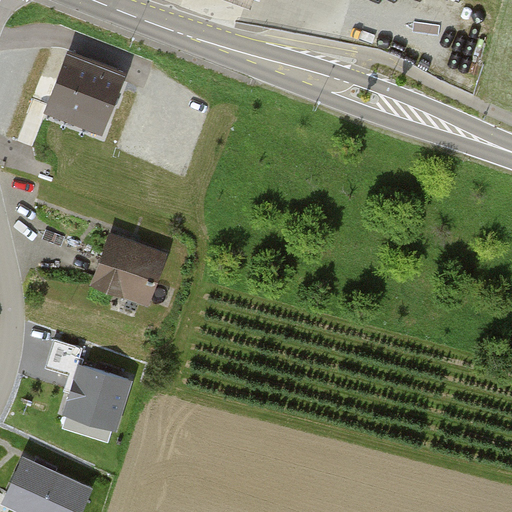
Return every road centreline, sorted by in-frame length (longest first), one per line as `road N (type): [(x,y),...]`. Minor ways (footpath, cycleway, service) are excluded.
road 1 (primary): [(511,152),(411,97),(333,69),(212,45)]
road 2 (primary): [(212,45),(343,104),(511,153)]
road 3 (residential): [(0,391),(15,339),(0,239)]
road 4 (primary): [(87,0),(212,45)]
